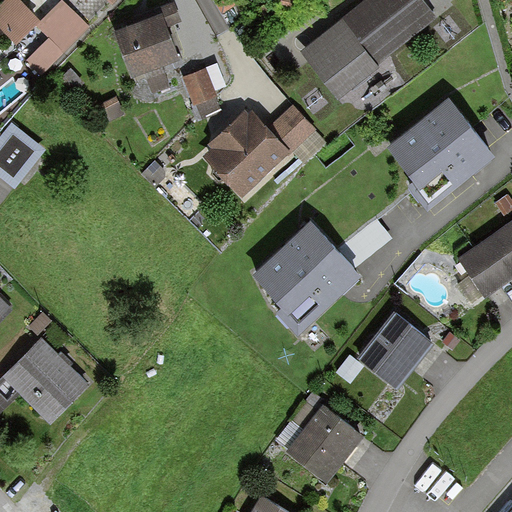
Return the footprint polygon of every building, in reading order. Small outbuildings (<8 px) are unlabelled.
[(20,0),(6,0),(0,6),(0,26),(16,44),(38,24),(41,21),(20,0)] [(425,0),(363,0),(301,50),(339,98),(379,66),(378,64),(438,15),(425,0)] [(41,21),(38,24),(52,38),(30,60),(42,73),(88,27),(62,1),(41,21)] [(161,14),(167,28),(183,22),(175,1),(159,7),(161,14)] [(161,14),(115,32),(133,78),(180,60),(167,28),(161,14)] [(71,69),(63,77),(75,90),(83,82),(71,69)] [(205,69),(181,79),(194,107),(218,96),(205,69)] [(447,99),(388,148),(416,181),(409,187),(430,212),(496,157),(447,99)] [(250,107),(202,153),(243,195),(290,149),(292,151),(315,130),(292,107),(270,128),(250,107)] [(0,135),(0,177),(15,189),(47,149),(11,121),(0,135)] [(378,220),(336,250),(353,269),(391,239),(378,220)] [(336,250),(311,224),(255,279),(282,306),(277,311),(300,337),(360,277),(353,269),(336,250)] [(511,278),(511,225),(459,261),(483,297),(511,278)] [(0,298),(0,320),(11,310),(0,298)] [(43,312),(28,327),(38,336),(52,321),(43,312)] [(390,395),(429,351),(389,316),(350,360),(390,395)] [(64,360),(41,338),(0,380),(0,414),(20,394),(49,423),(88,384),(64,360)] [(320,410),(287,454),(321,479),(354,435),(320,410)] [(277,511),(258,501),(251,511),(277,511)]
